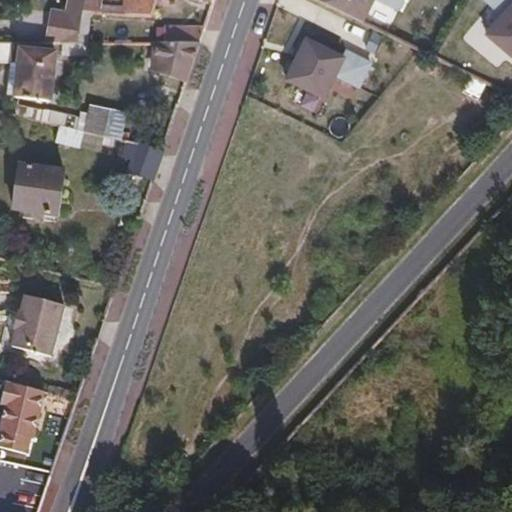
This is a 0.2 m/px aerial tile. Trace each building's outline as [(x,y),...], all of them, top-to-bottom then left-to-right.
[(83,5),(83,0),(62,0),(61,12),(45,10),(39,45),(62,44),(77,44),(82,11),(83,5)] [(151,16),(154,0),(120,0),(119,4),(117,13),(151,16)] [(369,23),(377,0),(325,0),(324,6),(369,23)] [(511,61),(511,0),(483,0),(503,18),(485,36),(511,61)] [(119,4),(101,3),(100,7),(100,12),(117,13),(119,4)] [(90,12),(82,11),(77,44),(88,44),(90,12)] [(180,43),(199,43),(204,29),(181,28),(180,43)] [(327,102),(348,57),(305,36),(284,81),(327,102)] [(152,70),(186,83),(199,43),(180,43),(156,43),(152,70)] [(11,44),(0,44),(0,62),(9,63),(11,44)] [(74,55),(77,44),(62,44),(61,55),(74,55)] [(50,99),(56,52),(19,49),(14,95),(50,99)] [(15,106),(13,115),(80,130),(85,113),(78,112),(76,119),(15,106)] [(95,116),(85,113),(80,130),(91,132),(95,116)] [(115,139),(104,135),(101,145),(112,148),(115,139)] [(127,173),(151,182),(161,152),(125,141),(121,155),(132,159),(127,173)] [(56,215),(62,171),(18,165),(12,210),(56,215)] [(50,355),(62,305),(25,296),(20,311),(17,311),(12,345),(50,355)] [(17,511),(36,511),(49,477),(31,472),(17,511)]
